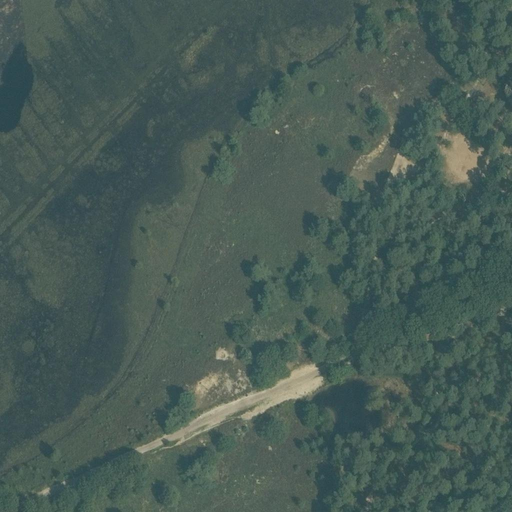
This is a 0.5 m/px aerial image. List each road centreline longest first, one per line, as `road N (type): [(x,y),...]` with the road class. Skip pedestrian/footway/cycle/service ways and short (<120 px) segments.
road 1 (track): [(14,511),(353,354)]
road 2 (track): [(353,354),(511,278)]
road 3 (track): [(499,283),(495,346),(474,382),(443,410)]
road 4 (track): [(443,410),(382,478),(370,511)]
